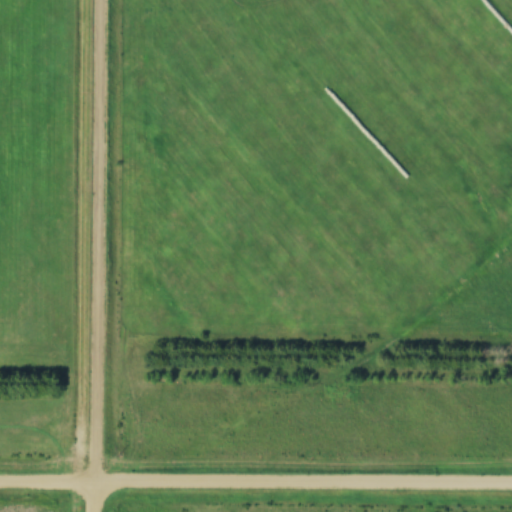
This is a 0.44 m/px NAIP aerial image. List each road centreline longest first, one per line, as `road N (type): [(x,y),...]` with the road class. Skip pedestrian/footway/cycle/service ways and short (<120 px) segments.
road 1 (residential): [(93,511),(96,0)]
road 2 (residential): [(511,482),(0,480)]
